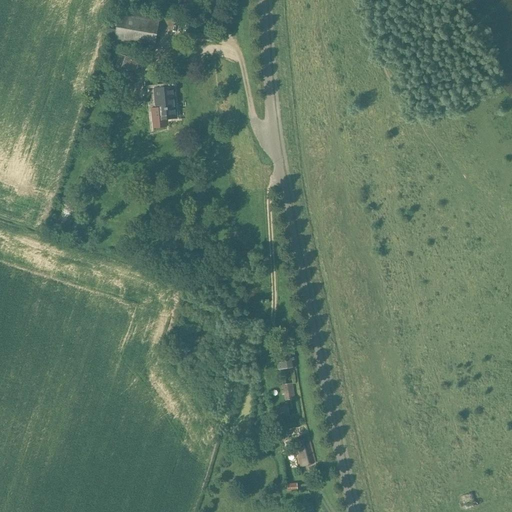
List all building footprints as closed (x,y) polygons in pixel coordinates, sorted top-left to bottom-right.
[(158,21),(119,14),(115,38),(154,45),(158,21)] [(138,59),(118,56),(115,67),(136,71),(138,59)] [(173,106),(171,87),(155,88),(156,108),(152,108),(153,119),(176,117),(175,106),(173,106)] [(83,220),(75,217),(72,229),(77,231),(78,227),(81,227),(83,220)] [(296,366),(293,350),(277,353),(279,369),(281,369),(281,371),(296,369),(295,366),(296,366)] [(295,399),(293,383),(281,385),(282,395),(284,394),(285,400),(295,399)] [(289,416),(288,406),(278,407),(279,418),(289,416)] [(316,463),(309,437),(295,440),(300,467),(316,463)] [(298,490),(297,483),(287,484),(288,491),(298,490)]
